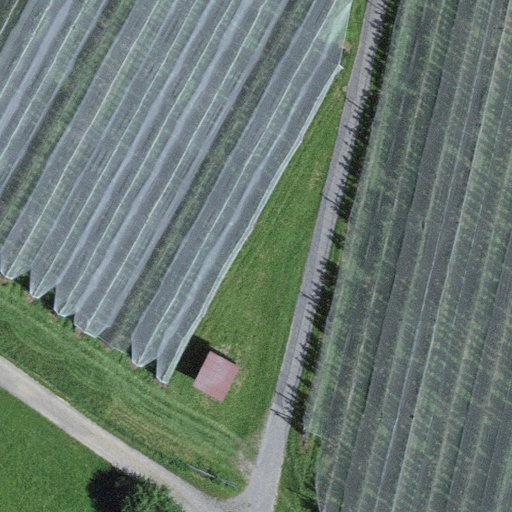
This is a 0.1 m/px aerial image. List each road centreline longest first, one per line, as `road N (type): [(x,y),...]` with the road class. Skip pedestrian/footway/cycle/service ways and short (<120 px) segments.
road 1 (track): [(254,511),(373,0)]
road 2 (track): [(0,372),(190,511)]
